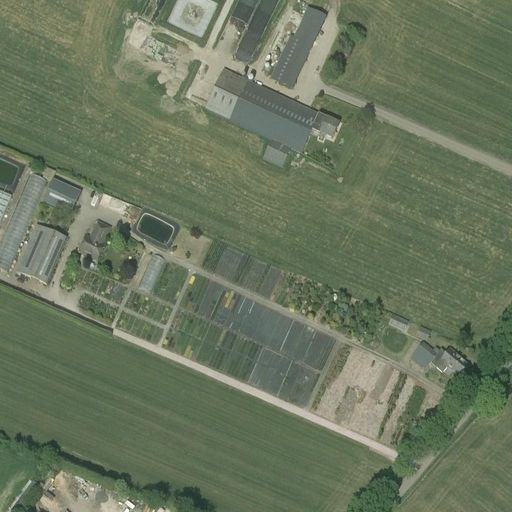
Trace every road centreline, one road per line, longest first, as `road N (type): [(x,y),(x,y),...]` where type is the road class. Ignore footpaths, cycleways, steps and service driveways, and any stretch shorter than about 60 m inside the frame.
road 1 (unknown): [(309,79),(511,166)]
road 2 (unclassified): [(383,511),(511,357)]
